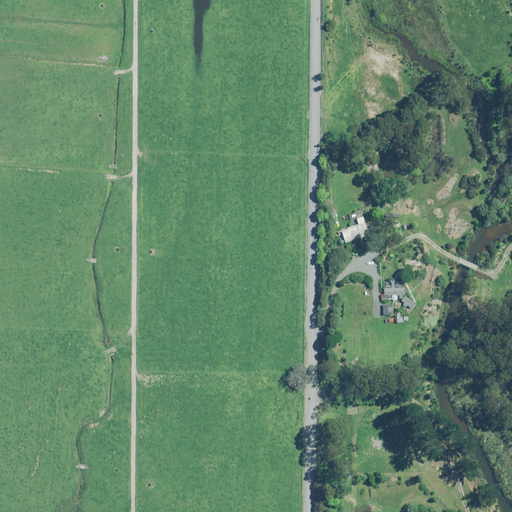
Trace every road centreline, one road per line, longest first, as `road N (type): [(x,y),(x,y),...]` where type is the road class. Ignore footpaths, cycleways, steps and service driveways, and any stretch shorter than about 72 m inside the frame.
road 1 (tertiary): [(309,511),(315,0)]
road 2 (track): [(310,399),(413,408),(468,511)]
